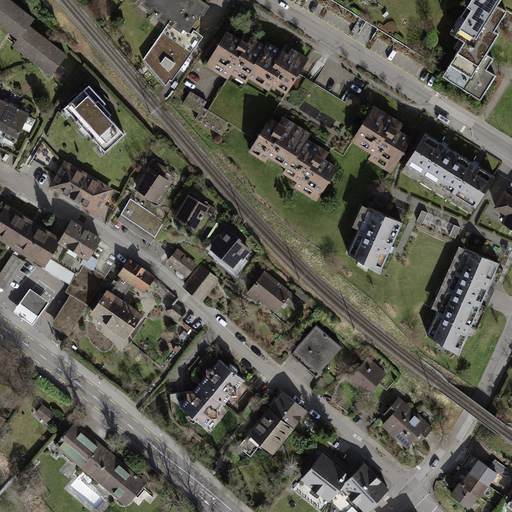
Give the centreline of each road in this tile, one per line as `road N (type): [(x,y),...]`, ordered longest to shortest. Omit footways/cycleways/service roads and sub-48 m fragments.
road 1 (residential): [(0,174),(137,254),(412,490)]
road 2 (primary): [(230,511),(0,325)]
road 3 (residential): [(511,151),(268,0)]
road 4 (residential): [(412,490),(463,426),(511,333)]
